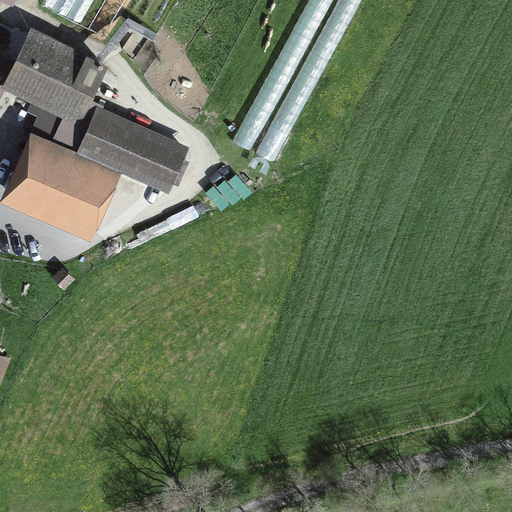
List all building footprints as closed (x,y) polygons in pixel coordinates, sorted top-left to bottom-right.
[(307,0),(239,143),(280,163),(359,0),(307,0)] [(103,65),(32,32),(8,81),(37,95),(68,110),(79,115),(103,65)] [(41,113),(31,134),(44,140),(16,198),(72,225),(101,165),(53,142),(68,110),(37,95),(31,108),(41,113)] [(190,145),(98,106),(79,151),(170,191),(190,145)] [(219,208),(249,193),(239,172),(209,187),(219,208)] [(61,260),(50,267),(57,277),(68,270),(61,260)]
